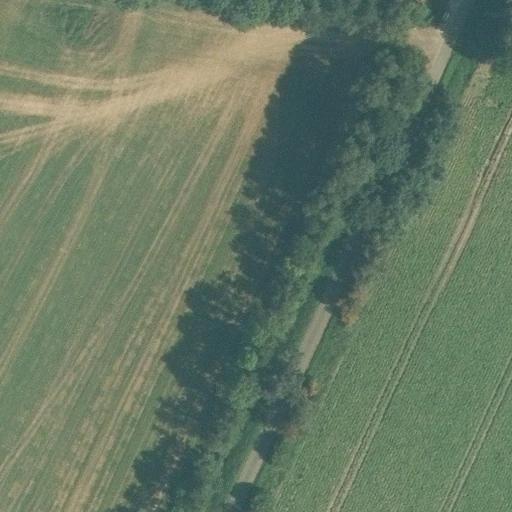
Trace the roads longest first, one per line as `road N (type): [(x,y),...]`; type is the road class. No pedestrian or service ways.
road 1 (track): [(229,511),(470,0)]
road 2 (track): [(447,43),(202,0)]
